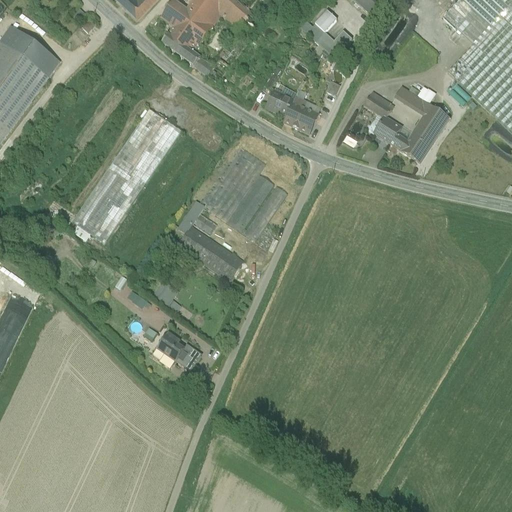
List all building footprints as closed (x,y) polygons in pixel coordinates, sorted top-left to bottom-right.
[(142,0),(138,6),(131,0),(128,0),(121,8),(137,24),(159,0),(142,0)] [(213,71),(207,79),(217,87),(273,11),(259,0),(195,0),(187,11),(180,6),(175,3),(162,21),(174,31),(199,50),(221,19),(238,31),(216,61),(219,62),(213,71)] [(182,0),(184,1),(180,6),(187,11),(195,0),(182,0)] [(349,0),(373,22),(385,9),(376,1),(375,0),(349,0)] [(511,7),(511,0),(457,0),(490,31),(501,20),(511,7)] [(511,7),(501,20),(511,30),(511,7)] [(80,12),(72,21),(77,25),(85,17),(80,12)] [(337,24),(327,15),(315,28),(324,37),(337,24)] [(511,30),(501,20),(490,31),(474,48),(511,84),(511,30)] [(88,21),(81,29),(89,37),(96,29),(88,21)] [(324,37),(315,28),(312,31),(310,29),(306,26),(301,32),(335,62),(342,54),(324,37)] [(199,50),(174,31),(163,47),(194,70),(200,61),(194,57),(199,50)] [(49,81),(0,45),(0,146),(0,147),(49,81)] [(511,84),(474,48),(447,76),(511,137),(511,84)] [(213,71),(200,61),(194,70),(207,79),(213,71)] [(348,75),(337,65),(328,83),(331,85),(341,89),(348,75)] [(336,99),(341,89),(331,85),(326,95),(336,99)] [(431,109),(401,90),(395,100),(425,119),(431,109)] [(420,95),(411,90),(408,94),(417,100),(420,95)] [(380,100),(372,95),(369,100),(377,105),(380,100)] [(282,101),(272,97),(266,111),(286,121),(293,104),(283,99),(282,101)] [(377,105),(369,100),(363,109),(378,118),(385,123),(391,113),(388,111),(377,105)] [(391,107),(380,100),(377,105),(388,111),(391,107)] [(303,104),(295,101),(294,104),(293,104),(286,121),(283,126),(309,138),(318,118),(303,111),(305,108),(303,104)] [(303,111),(318,118),(321,112),(303,104),(305,108),(303,111)] [(425,119),(409,142),(430,155),(451,122),(431,109),(425,119)] [(149,113),(72,225),(104,247),(181,135),(149,113)] [(385,123),(378,118),(375,123),(375,127),(379,129),(374,136),(401,154),(407,144),(398,138),(401,133),(385,123)] [(344,144),(355,149),(357,143),(346,138),(344,144)] [(430,155),(409,142),(407,144),(401,154),(422,167),(430,155)] [(199,208),(225,225),(264,168),(238,151),(199,208)] [(259,178),(226,226),(241,236),(274,188),(259,178)] [(276,191),(244,238),(255,246),(287,198),(276,191)] [(196,207),(179,232),(186,237),(191,229),(193,226),(200,216),(203,211),(196,207)] [(216,227),(200,216),(193,226),(209,237),(216,227)] [(242,264),(191,229),(186,237),(177,249),(229,284),(242,264)] [(181,308),(172,303),(177,293),(162,284),(154,298),(179,312),(181,308)] [(126,300),(145,313),(150,306),(131,293),(126,300)] [(153,341),(156,334),(147,331),(144,338),(153,341)] [(174,340),(168,336),(153,358),(161,363),(164,358),(175,366),(184,353),(178,348),(179,346),(173,342),(174,340)] [(0,377),(10,354),(0,349),(0,377)]
